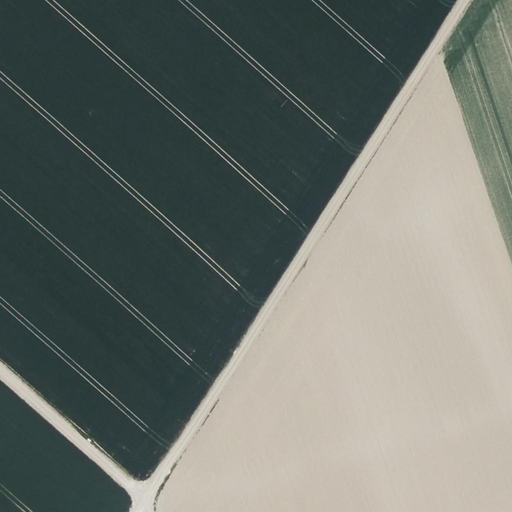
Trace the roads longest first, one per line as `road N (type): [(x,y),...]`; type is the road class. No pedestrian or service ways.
road 1 (track): [(136,511),(463,0)]
road 2 (track): [(143,499),(0,373)]
